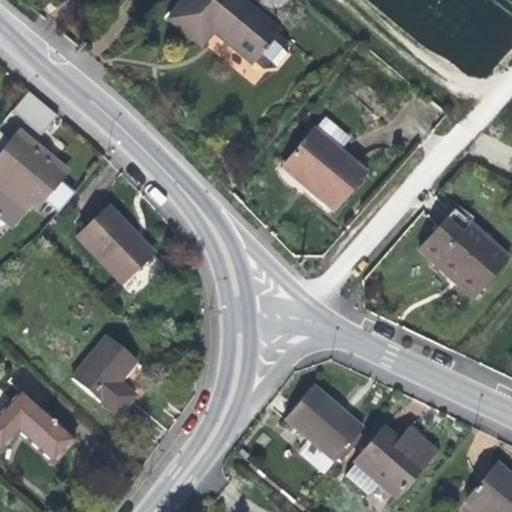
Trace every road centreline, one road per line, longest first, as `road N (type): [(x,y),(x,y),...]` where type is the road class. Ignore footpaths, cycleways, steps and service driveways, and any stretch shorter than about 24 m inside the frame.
road 1 (tertiary): [(206,227),(149,162),(0,37)]
road 2 (residential): [(301,311),(475,117)]
road 3 (track): [(335,0),(475,117),(511,76)]
road 4 (residential): [(342,338),(511,417)]
road 5 (residential): [(201,437),(244,407),(301,344),(342,338)]
road 6 (tertiary): [(201,437),(237,369),(238,308)]
road 7 (residential): [(301,311),(239,238),(206,227)]
